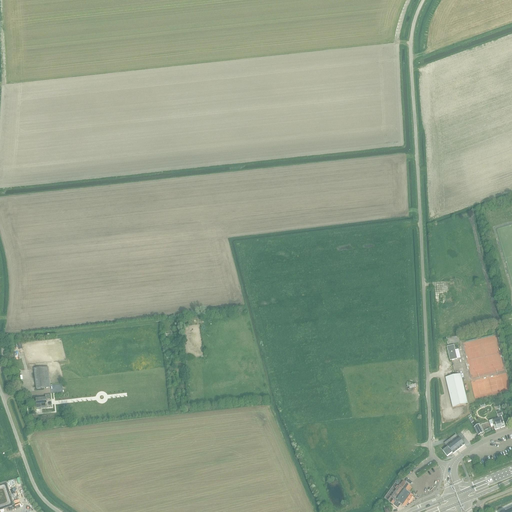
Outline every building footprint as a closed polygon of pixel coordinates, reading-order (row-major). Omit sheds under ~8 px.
[(457,359),(454,345),(447,347),(450,361),(457,359)] [(36,389),(50,388),(48,367),(34,369),(36,389)] [(452,407),(468,404),(462,378),(461,374),(445,378),(452,407)] [(35,397),(29,397),(30,403),(35,403),(36,410),(41,409),(41,408),(47,408),(46,400),(50,399),(49,395),(45,395),(45,398),(36,399),(35,397)] [(502,418),(499,419),(489,422),(491,426),(493,425),(495,430),(505,427),(502,418)] [(479,426),(473,429),(477,436),(482,433),(479,426)] [(453,453),(465,445),(459,438),(446,449),(445,450),(444,451),(447,456),(453,452),(453,453)] [(412,488),(408,485),(403,482),(399,487),(391,498),(393,500),(395,501),(396,502),(404,507),(412,496),(408,493),(412,488)]
